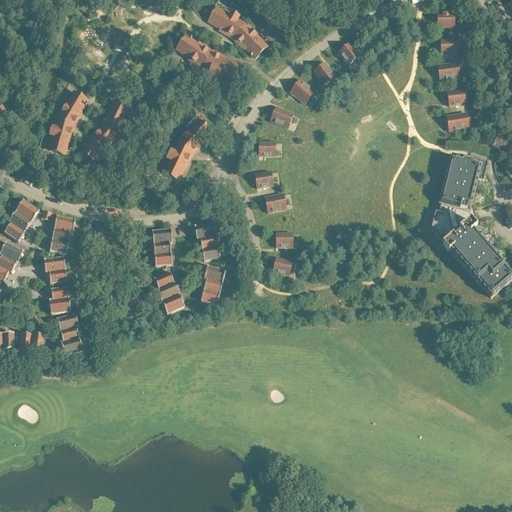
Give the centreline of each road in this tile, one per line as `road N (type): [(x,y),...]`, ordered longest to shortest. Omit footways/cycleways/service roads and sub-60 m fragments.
road 1 (residential): [(220,176),(281,77),(355,25)]
road 2 (residential): [(51,201),(107,219),(179,216)]
